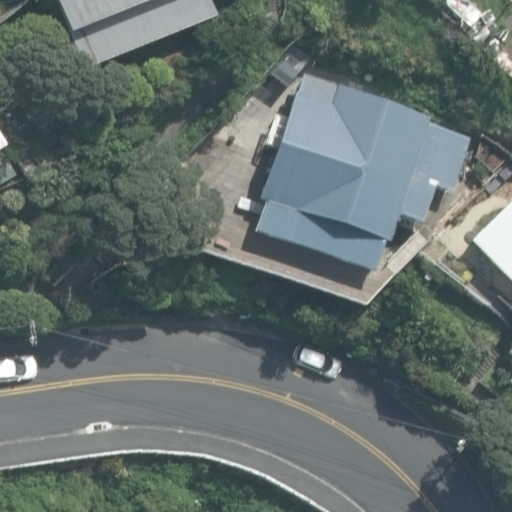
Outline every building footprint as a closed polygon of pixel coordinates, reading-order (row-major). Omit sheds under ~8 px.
[(49,0),(79,72),(211,19),(203,0),(49,0)] [(254,234),(371,276),(382,245),(387,247),(397,218),(422,227),(435,190),(452,196),(472,139),(427,123),(429,118),(301,72),(255,202),(264,205),(254,234)] [(511,341),(504,352),(511,357),(511,175),(511,174),(502,186),(492,178),(468,208),(475,214),(458,237),(500,269),(484,291),(511,312),(511,341)] [(415,258),(461,295),(479,272),(435,239),(415,258)] [(404,285),(488,347),(503,326),(419,265),(404,285)]
